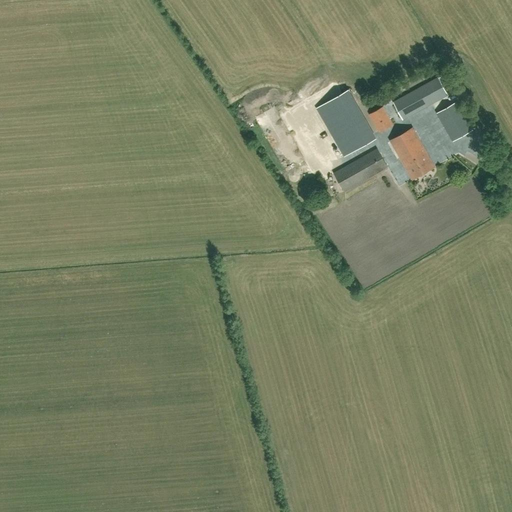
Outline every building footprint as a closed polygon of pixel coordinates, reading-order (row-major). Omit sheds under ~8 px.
[(403,120),(448,95),(438,78),(393,103),(403,120)] [(316,108),(344,156),(375,138),(348,90),(316,108)] [(453,141),(472,130),(456,103),(437,113),(453,141)] [(380,133),(392,125),(382,107),(369,114),(380,133)] [(279,108),(271,112),(286,147),(294,143),(279,108)] [(272,144),(280,141),(268,113),(260,117),(272,144)] [(413,179),(434,167),(412,128),(391,141),(413,179)] [(288,167),(296,163),(287,148),(279,152),(288,167)] [(344,192),(387,167),(377,149),(334,173),(344,192)] [(350,199),(357,213),(378,202),(371,189),(350,199)] [(402,192),(406,204),(415,200),(411,189),(402,192)]
